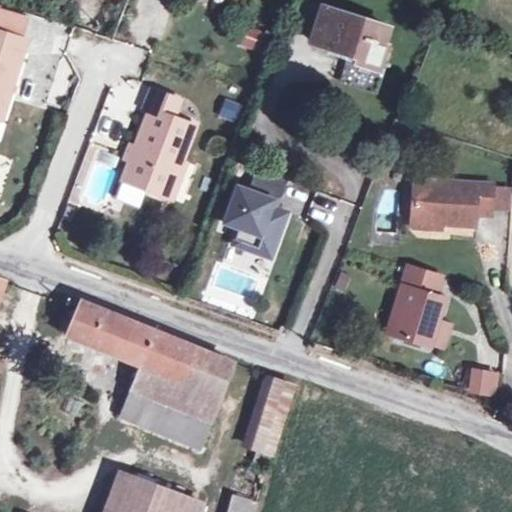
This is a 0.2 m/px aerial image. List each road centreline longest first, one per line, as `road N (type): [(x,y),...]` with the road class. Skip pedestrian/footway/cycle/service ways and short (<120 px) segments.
road 1 (unknown): [(277,356),(221,462),(116,461),(57,475),(30,467),(9,425),(30,270)]
road 2 (unclassified): [(30,270),(511,440)]
road 3 (residential): [(30,270),(100,61)]
